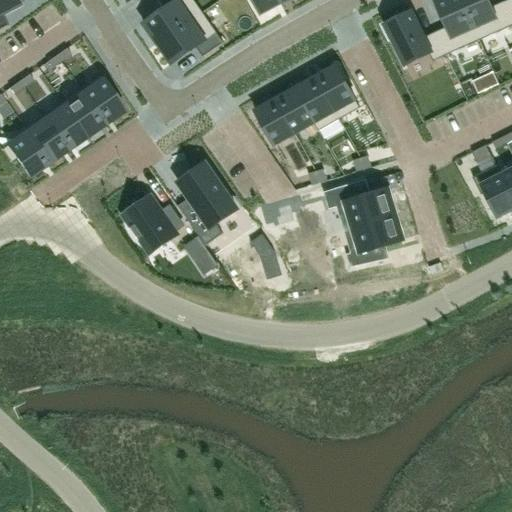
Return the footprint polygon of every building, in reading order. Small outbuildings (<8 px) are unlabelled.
[(0,0),(0,28),(8,25),(2,14),(20,4),(17,0),(0,0)] [(146,25),(144,26),(150,35),(152,34),(158,44),(203,13),(193,0),(162,0),(168,8),(145,24),(146,25)] [(253,0),(261,14),(281,3),(279,0),(253,0)] [(447,27),(435,32),(446,55),(479,41),(461,0),(436,0),(437,0),(435,1),(447,27)] [(461,0),(479,41),(511,25),(511,24),(503,2),(491,8),(487,0),(461,0)] [(511,0),(508,0),(503,2),(511,24),(511,0)] [(411,12),(384,26),(390,38),(391,37),(405,65),(429,53),(433,62),(446,55),(435,32),(424,38),(411,12)] [(158,44),(157,45),(163,54),(165,53),(172,63),(195,47),(202,57),(223,43),(203,13),(158,44)] [(66,48),(56,55),(61,62),(71,55),(66,48)] [(56,55),(46,62),(51,69),(61,62),(56,55)] [(337,66),(316,78),(339,120),(360,108),(337,66)] [(29,74),(19,81),(24,88),(34,81),(29,74)] [(316,78),(296,89),(314,123),(318,131),(339,120),(316,78)] [(102,79),(82,93),(104,124),(124,111),(102,79)] [(480,80),(473,83),(478,94),(485,91),(480,80)] [(19,81),(9,88),(14,95),(24,88),(19,81)] [(296,89),(276,100),(294,134),(314,123),(296,89)] [(82,93),(64,106),(86,137),(104,124),(82,93)] [(276,100),(255,112),(274,145),(294,134),(276,100)] [(64,106),(45,119),(67,150),(86,137),(64,106)] [(45,119),(26,132),(48,163),(67,150),(45,119)] [(26,132),(7,145),(29,177),(48,163),(26,132)] [(511,132),(503,137),(507,144),(511,141),(511,132)] [(503,137),(492,142),(496,150),(507,144),(503,137)] [(486,145),(472,153),(477,164),(491,156),(486,145)] [(369,156),(361,158),(365,170),(373,168),(369,156)] [(361,158),(354,161),(357,172),(365,170),(361,158)] [(179,206),(178,207),(205,246),(223,234),(216,224),(236,210),(204,164),(178,182),(192,202),(181,209),(179,206)] [(497,166),(472,178),(481,195),(485,193),(497,218),(511,210),(511,197),(501,175),(502,174),(497,166)] [(324,169),(317,172),(320,183),(328,181),(324,169)] [(511,169),(502,174),(501,175),(511,197),(511,169)] [(317,172),(309,174),(312,186),(320,183),(317,172)] [(329,210),(336,207),(343,230),(396,215),(388,190),(366,196),(361,181),(324,193),(329,210)] [(150,197),(123,216),(150,254),(177,235),(150,197)] [(381,247),(403,240),(396,215),(343,230),(350,254),(346,255),(351,270),(385,260),(381,247)] [(199,238),(186,247),(195,260),(208,251),(199,238)]
